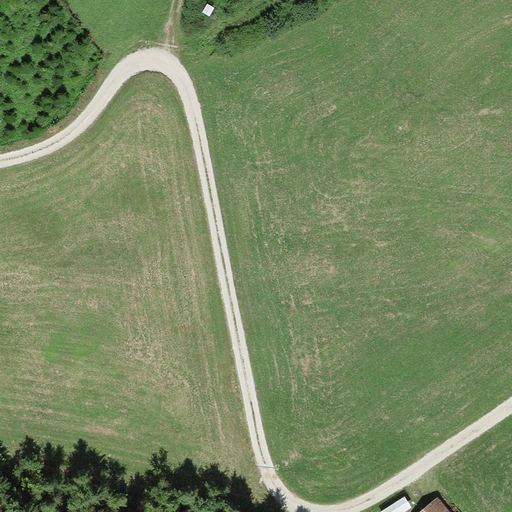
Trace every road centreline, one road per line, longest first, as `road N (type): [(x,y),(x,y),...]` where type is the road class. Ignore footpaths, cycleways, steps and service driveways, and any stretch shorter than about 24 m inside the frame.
road 1 (track): [(0,164),(65,139),(87,120),(118,69),(133,61),(157,61),(174,72),(189,102),(260,473),(294,511)]
road 2 (track): [(347,511),(511,407)]
